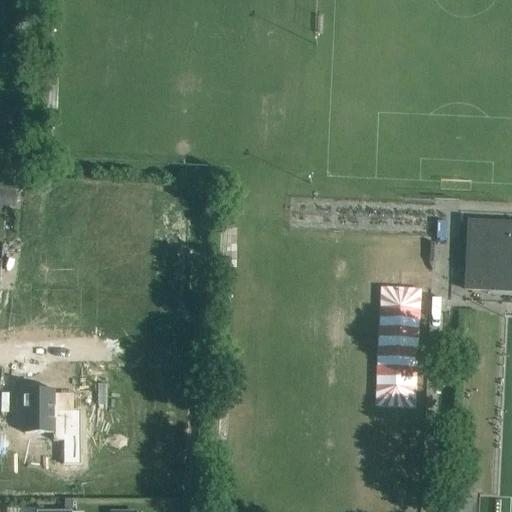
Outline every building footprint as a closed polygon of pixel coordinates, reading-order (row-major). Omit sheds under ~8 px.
[(511,223),(468,221),(465,290),(511,292),(511,223)] [(49,250),(21,250),(18,284),(32,284),(32,324),(47,324),(47,326),(68,326),(68,324),(83,324),(83,288),(49,288),(49,250)] [(54,409),(54,388),(24,388),(24,432),(53,432),(53,440),(63,440),(63,463),(80,463),(80,409),(54,409)] [(159,511),(185,511),(186,499),(160,498),(159,511)] [(471,511),(472,499),(460,498),(459,511),(471,511)]
